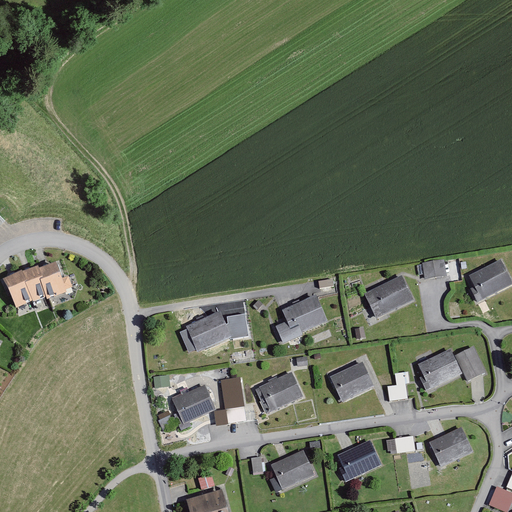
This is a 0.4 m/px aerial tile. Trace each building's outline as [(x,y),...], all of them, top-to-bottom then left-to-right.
[(511,286),(511,283),(501,261),(468,278),(474,290),(472,291),(478,304),(511,286)] [(446,280),(443,262),(422,265),(424,283),(446,280)] [(64,281),(58,265),(40,272),(39,268),(24,274),(23,273),(4,280),(16,310),(34,303),(47,298),(48,301),(68,293),(67,292),(73,289),(69,279),(64,281)] [(414,302),(403,279),(365,297),(376,320),(414,302)] [(333,283),(319,284),(319,291),(334,290),(333,283)] [(317,299),(282,313),(287,324),(276,328),(283,345),(304,336),(303,334),(327,323),(317,299)] [(262,306),(258,302),(252,308),(256,312),(262,306)] [(232,340),(220,314),(187,329),(198,355),(232,340)] [(245,320),(230,322),(232,332),(246,330),(245,320)] [(485,375),(473,350),(456,358),(468,383),(485,375)] [(462,376),(451,352),(419,367),(424,378),(421,380),(426,392),(462,376)] [(307,360),(297,361),(297,368),(307,368),(307,360)] [(374,389),(362,364),(331,380),(343,404),(374,389)] [(409,386),(408,374),(394,376),(396,387),(387,388),(389,403),(408,401),(406,386),(409,386)] [(304,399),(292,375),(278,382),(277,379),(268,383),(269,386),(256,392),(268,416),(304,399)] [(170,376),(155,376),(155,387),(170,386),(170,376)] [(230,381),(221,382),(224,412),(244,410),(242,390),(231,391),(230,381)] [(184,427),(215,413),(205,388),(190,395),(188,390),(179,393),(182,398),(173,402),(184,427)] [(228,428),(226,413),(216,414),(218,429),(228,428)] [(472,453),(461,430),(429,445),(440,468),(472,453)] [(415,454),(413,439),(386,442),(387,454),(391,454),(391,457),(415,454)] [(382,467),(370,443),(338,458),(342,468),(339,469),(346,484),(382,467)] [(315,478),(303,453),(271,467),(277,479),(268,483),(274,496),(315,478)] [(264,474),(262,459),(251,461),(253,476),(264,474)] [(198,481),(202,492),(215,488),(212,477),(198,481)] [(458,487),(456,482),(448,486),(450,490),(458,487)] [(489,505),(505,511),(509,511),(511,505),(511,492),(498,486),(489,505)] [(189,511),(228,511),(223,493),(187,502),(189,511)]
